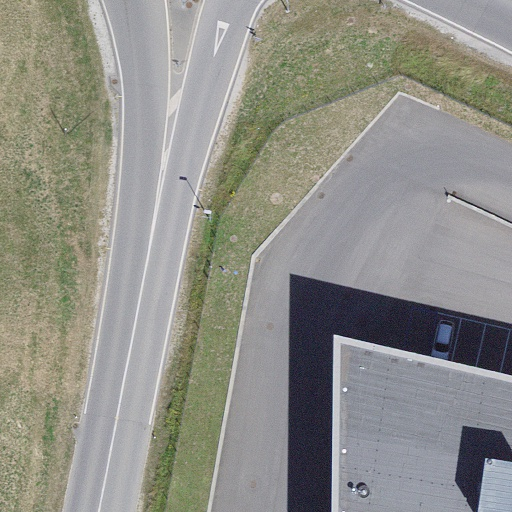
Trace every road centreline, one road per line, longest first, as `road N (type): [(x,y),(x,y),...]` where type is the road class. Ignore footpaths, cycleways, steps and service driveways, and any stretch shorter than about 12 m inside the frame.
road 1 (tertiary): [(136,311),(223,0)]
road 2 (tertiary): [(137,0),(150,154),(136,311)]
road 3 (tertiary): [(100,511),(136,311)]
